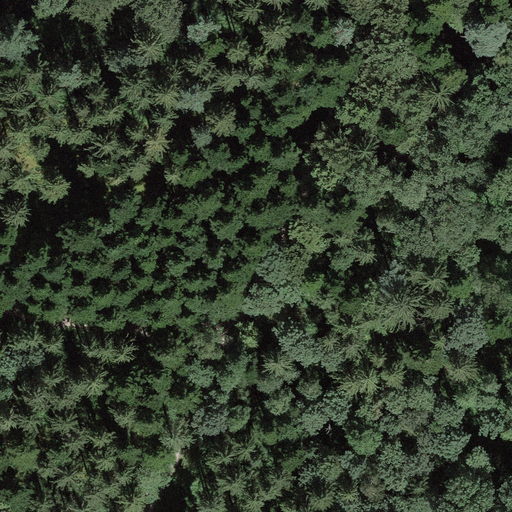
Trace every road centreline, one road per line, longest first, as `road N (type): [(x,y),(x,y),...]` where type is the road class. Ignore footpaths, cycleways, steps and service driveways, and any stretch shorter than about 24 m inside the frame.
road 1 (track): [(362,0),(121,511)]
road 2 (track): [(204,339),(30,318),(0,306)]
